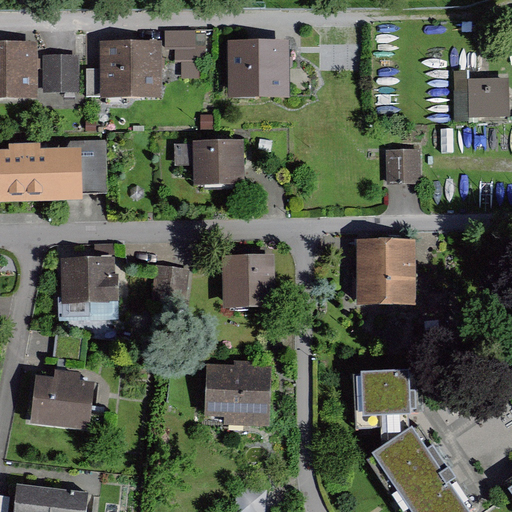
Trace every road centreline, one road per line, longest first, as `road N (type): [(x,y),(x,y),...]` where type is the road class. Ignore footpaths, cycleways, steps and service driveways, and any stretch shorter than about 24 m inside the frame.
road 1 (residential): [(0,235),(511,220)]
road 2 (residential): [(0,19),(372,17)]
